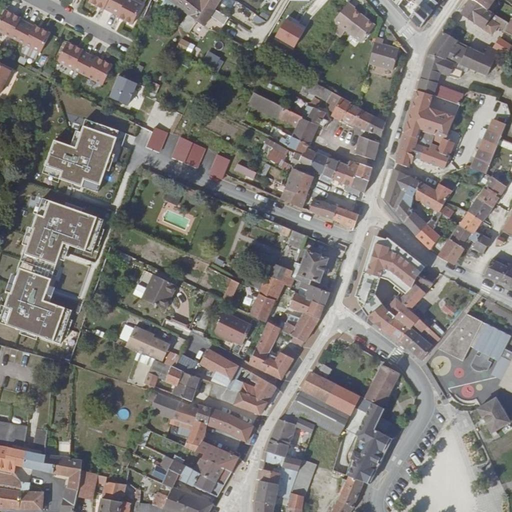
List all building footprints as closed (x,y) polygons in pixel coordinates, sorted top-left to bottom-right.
[(142,6),(129,0),(90,0),(89,3),(104,11),(104,10),(118,17),(117,17),(133,26),(142,6)] [(178,19),(183,11),(167,0),(164,0),(159,8),(178,19)] [(203,27),(221,0),(200,0),(200,1),(199,0),(167,0),(183,11),(203,27)] [(419,6),(409,19),(419,30),(437,4),(433,0),(431,0),(427,6),(420,0),(415,0),(414,2),(419,6)] [(487,10),(471,0),(470,0),(461,14),(492,35),(497,26),(505,31),(508,24),(487,10)] [(471,0),(487,10),(493,0),(471,0)] [(355,9),(347,4),(335,21),(337,33),(339,34),(343,29),(362,44),(375,26),(354,11),(355,9)] [(267,19),(271,10),(263,7),(259,15),(267,19)] [(21,19),(5,11),(0,20),(0,32),(40,54),(50,34),(34,26),(34,27),(21,20),(21,19)] [(256,14),(252,20),(262,26),(266,20),(256,14)] [(284,18),(275,38),(297,47),(305,27),(284,18)] [(429,50),(417,90),(432,95),(460,104),(464,95),(435,87),(439,73),(458,79),(460,77),(462,71),(453,68),(456,62),(468,67),(487,75),(498,51),(488,47),(484,56),(467,47),(467,49),(456,44),(457,42),(442,32),(429,50)] [(181,38),(176,47),(185,52),(190,43),(181,38)] [(384,41),(377,39),(369,65),(393,72),(400,50),(382,45),(384,41)] [(508,54),(511,48),(511,46),(500,39),(494,47),(508,54)] [(84,51),(67,43),(58,63),(59,63),(56,70),(69,77),(72,70),(103,86),(113,66),(97,58),(96,59),(83,52),(84,51)] [(210,56),(204,67),(212,71),(218,61),(210,56)] [(192,62),(186,59),(183,65),(188,68),(192,62)] [(453,68),(462,71),(466,72),(468,67),(456,62),(453,68)] [(0,94),(12,72),(0,65),(0,94)] [(322,89),(308,82),(301,94),(307,97),(308,95),(315,96),(326,103),(332,93),(322,88),(322,89)] [(160,87),(153,84),(148,95),(155,98),(160,87)] [(417,90),(409,120),(423,125),(421,129),(435,134),(436,131),(448,135),(453,122),(447,120),(434,116),(438,106),(430,103),(432,95),(417,90)] [(296,130),(293,138),(309,146),(318,126),(306,121),(302,120),(302,118),(254,93),(248,105),(296,130)] [(328,110),(333,113),(341,98),(332,93),(326,103),(331,106),(328,110)] [(487,109),(491,97),(480,94),(476,105),(487,109)] [(460,104),(432,95),(430,103),(438,106),(450,110),(447,120),(453,122),(460,104)] [(351,125),(358,110),(350,105),(351,104),(341,98),(333,113),(331,117),(346,126),(348,123),(351,125)] [(314,99),(312,103),(311,104),(317,107),(320,102),(314,99)] [(325,114),(314,108),(306,121),(318,126),(325,130),(329,122),(323,119),(325,114)] [(351,125),(364,131),(366,123),(373,125),(375,117),(358,110),(351,125)] [(364,131),(380,140),(386,123),(375,117),(373,125),(366,123),(364,131)] [(492,119),(488,130),(501,135),(506,124),(492,119)] [(409,120),(403,138),(418,142),(421,129),(423,125),(409,120)] [(97,193),(120,132),(87,121),(76,148),(55,141),(44,173),(97,193)] [(154,128),(147,148),(159,153),(167,133),(154,128)] [(418,142),(413,157),(421,160),(425,146),(430,148),(433,142),(435,134),(421,129),(418,142)] [(487,129),(471,167),(486,174),(501,135),(488,130),(487,129)] [(425,146),(421,160),(444,169),(450,155),(449,155),(454,143),(446,140),(448,135),(436,131),(435,134),(433,142),(440,145),(438,151),(430,148),(425,146)] [(288,135),(284,145),(287,147),(287,148),(303,155),(307,150),(309,146),(293,138),(288,135)] [(172,158),(197,169),(205,149),(201,147),(181,137),(172,158)] [(355,155),(375,162),(379,145),(360,138),(355,155)] [(403,138),(396,162),(408,167),(409,162),(411,163),(413,157),(418,142),(403,138)] [(264,145),(273,150),(287,157),(289,152),(267,140),(264,145)] [(281,167),(280,168),(289,173),(291,167),(284,163),(287,157),(273,150),(267,160),(281,167)] [(310,171),(317,154),(307,150),(303,155),(302,157),(294,155),(292,163),(310,171)] [(317,154),(328,159),(330,155),(318,150),(317,154)] [(321,176),(328,159),(317,154),(310,171),(321,176)] [(209,176),(222,181),(231,161),(218,155),(209,176)] [(336,170),(339,163),(328,159),(321,176),(320,181),(328,184),(329,179),(332,180),(336,170)] [(271,167),(261,162),(255,174),(257,175),(264,178),(271,167)] [(341,185),(348,167),(339,163),(336,170),(343,173),(339,183),(341,185)] [(355,177),(369,182),(373,169),(356,163),(356,165),(349,163),(348,167),(341,185),(347,187),(351,188),(355,177)] [(385,199),(404,222),(413,213),(411,210),(412,198),(420,182),(394,169),(385,199)] [(293,170),(285,190),(306,199),(314,178),(293,170)] [(332,180),(339,183),(343,173),(336,170),(332,180)] [(255,174),(249,171),(245,180),(252,183),(257,175),(255,174)] [(442,206),(448,195),(456,183),(443,176),(435,191),(420,182),(412,198),(438,212),(442,206)] [(361,193),(364,195),(369,182),(355,177),(351,188),(361,193)] [(491,177),(477,198),(492,207),(505,187),(491,177)] [(359,198),(361,193),(351,188),(349,193),(359,198)] [(281,200),(302,209),(306,199),(285,190),(281,200)] [(467,213),(482,222),(489,213),(492,207),(477,198),(467,213)] [(8,293),(0,314),(0,323),(57,345),(70,312),(42,301),(63,244),(91,254),(103,221),(42,199),(32,229),(33,229),(27,247),(25,246),(15,276),(16,276),(9,294),(8,293)] [(309,213),(333,221),(338,208),(325,203),(313,201),(309,213)] [(441,214),(448,219),(453,212),(442,206),(438,212),(441,214)] [(333,221),(354,229),(358,216),(338,208),(333,221)] [(414,234),(430,249),(440,237),(437,234),(433,230),(436,225),(435,224),(441,214),(438,212),(427,225),(413,213),(404,222),(414,234)] [(467,213),(459,225),(473,234),(475,231),(482,222),(467,213)] [(437,234),(448,219),(441,214),(435,224),(436,225),(433,230),(437,234)] [(511,217),(510,216),(503,229),(511,234),(511,217)] [(273,231),(280,235),(283,228),(275,225),(273,231)] [(440,254),(454,264),(469,239),(473,234),(459,225),(440,254)] [(302,251),(307,238),(283,228),(280,235),(288,238),(286,244),(302,251)] [(475,243),(472,247),(483,253),(490,240),(475,231),(473,234),(469,239),(475,243)] [(496,242),(502,245),(505,240),(499,237),(496,242)] [(305,284),(310,286),(311,281),(320,284),(328,260),(307,251),(296,281),(305,284)] [(122,253),(119,261),(128,265),(132,257),(122,253)] [(282,275),(290,279),(292,272),(254,256),(251,262),(268,270),(272,272),(270,277),(279,282),(282,275)] [(507,267),(508,263),(497,258),(495,262),(507,267)] [(484,275),(500,282),(507,267),(495,262),(491,260),(484,275)] [(429,270),(419,262),(408,271),(417,279),(429,290),(441,275),(429,270)] [(500,282),(511,286),(511,284),(511,265),(508,263),(507,267),(500,282)] [(140,279),(147,282),(150,273),(144,270),(140,279)] [(283,285),(291,289),(295,280),(290,279),(282,275),(279,282),(270,277),(272,272),(268,270),(259,294),(275,302),(283,285)] [(146,290),(142,299),(142,300),(165,311),(177,287),(153,276),(146,290)] [(429,290),(417,279),(412,289),(399,300),(410,312),(426,295),(429,290)] [(239,285),(231,280),(221,301),(230,306),(239,285)] [(304,298),(325,307),(330,294),(310,286),(305,284),(303,290),(307,291),(304,298)] [(133,295),(142,299),(146,290),(137,286),(133,295)] [(250,316),(265,324),(275,302),(259,294),(250,316)] [(303,314),(320,320),(325,307),(304,298),(295,294),(289,308),(294,311),(303,314)] [(215,299),(209,295),(201,309),(208,313),(215,299)] [(410,312),(399,300),(397,298),(387,310),(396,318),(410,330),(411,329),(414,326),(419,320),(410,312)] [(447,304),(442,310),(452,318),(457,312),(447,304)] [(252,327),(223,313),(213,335),(229,343),(230,341),(242,347),(252,327)] [(280,330),(280,331),(295,338),(305,343),(320,320),(303,314),(300,320),(290,316),(286,324),(284,323),(280,330)] [(466,315),(438,350),(463,362),(470,347),(498,362),(500,358),(505,350),(511,338),(485,325),(481,334),(478,332),(482,323),(466,315)] [(396,318),(383,332),(400,343),(410,330),(396,318)] [(435,346),(440,340),(428,330),(419,320),(414,326),(435,346)] [(248,364),(281,381),(294,360),(292,360),(296,354),(286,348),(282,350),(275,362),(267,357),(280,331),(280,330),(267,324),(248,364)] [(440,340),(444,335),(433,324),(428,330),(440,340)] [(126,348),(138,353),(145,355),(146,354),(163,362),(170,346),(153,338),(152,336),(135,328),(126,348)] [(410,330),(400,343),(422,362),(433,348),(411,329),(410,330)] [(293,343),(303,347),(305,343),(295,338),(293,343)] [(229,387),(239,367),(208,350),(200,365),(200,366),(212,372),(211,373),(215,375),(213,379),(229,387)] [(511,353),(505,350),(500,358),(511,363),(511,361),(511,353)] [(144,365),(151,368),(153,361),(154,359),(145,355),(138,353),(137,354),(147,357),(144,365)] [(165,364),(171,366),(173,367),(178,356),(170,353),(165,364)] [(137,354),(135,361),(144,365),(147,357),(137,354)] [(174,367),(186,373),(192,361),(181,355),(180,357),(174,367)] [(200,380),(194,377),(186,373),(174,367),(173,367),(171,366),(170,368),(153,361),(151,368),(144,385),(154,388),(158,379),(176,386),(172,395),(192,403),(200,380)] [(194,377),(200,366),(200,365),(192,361),(186,373),(194,377)] [(511,361),(511,363),(499,387),(511,393),(511,361)] [(323,366),(318,363),(312,372),(318,376),(319,374),(323,366)] [(331,371),(323,366),(319,374),(326,378),(331,371)] [(400,375),(384,367),(382,366),(365,399),(383,408),(400,375)] [(234,406),(260,417),(276,388),(247,372),(242,378),(256,386),(253,389),(236,381),(231,391),(238,394),(234,406)] [(318,376),(312,372),(286,415),(314,427),(339,438),(353,409),(359,397),(318,376)] [(209,396),(217,400),(222,388),(213,385),(209,396)] [(217,400),(224,403),(228,390),(222,388),(217,400)] [(224,403),(234,406),(238,394),(231,391),(228,390),(224,403)] [(154,403),(157,396),(149,392),(145,400),(154,403)] [(193,421),(207,426),(212,410),(199,406),(198,410),(157,394),(157,396),(154,403),(150,413),(171,421),(173,414),(183,417),(181,424),(191,428),(193,421)] [(384,410),(359,397),(353,409),(366,415),(355,438),(358,438),(346,478),(348,478),(363,484),(362,485),(370,488),(381,465),(393,440),(374,430),(380,418),(384,410)] [(496,399),(477,410),(491,435),(510,424),(496,399)] [(224,431),(246,443),(253,427),(232,417),(212,410),(207,426),(224,431)] [(195,453),(202,442),(205,436),(207,426),(193,421),(191,428),(181,424),(183,417),(173,414),(171,421),(170,425),(179,428),(191,432),(188,439),(185,448),(195,453)] [(314,427),(286,415),(282,421),(279,421),(270,441),(289,447),(296,428),(312,435),(314,427)] [(400,435),(403,430),(380,418),(374,430),(393,440),(400,435)] [(0,489),(21,492),(22,483),(14,474),(15,466),(53,474),(54,465),(44,464),(45,456),(46,443),(47,431),(37,429),(33,449),(24,448),(28,427),(0,422),(0,489)] [(176,435),(188,439),(191,432),(179,428),(176,435)] [(137,444),(145,448),(151,433),(143,429),(142,432),(138,441),(137,444)] [(138,441),(142,432),(138,430),(134,439),(138,441)] [(289,447),(270,441),(266,452),(264,463),(283,468),(286,458),(289,447)] [(208,461),(232,473),(239,459),(202,442),(195,453),(202,457),(201,459),(207,462),(208,461)] [(69,459),(78,461),(78,445),(77,445),(70,445),(69,459)] [(143,448),(138,446),(134,456),(139,458),(143,448)] [(70,478),(68,488),(78,490),(79,491),(80,479),(81,472),(82,461),(78,461),(69,459),(50,457),(45,456),(44,464),(54,465),(53,474),(70,478)] [(181,481),(217,499),(223,487),(193,471),(182,466),(173,461),(165,457),(160,467),(159,467),(160,464),(155,462),(152,468),(155,469),(152,477),(164,482),(163,485),(172,489),(178,475),(183,477),(181,481)] [(173,461),(182,466),(184,461),(175,457),(173,461)] [(286,458),(283,468),(285,470),(298,473),(302,462),(286,458)] [(193,471),(223,487),(232,473),(208,461),(207,462),(201,459),(193,471)] [(316,466),(302,461),(302,462),(298,473),(297,476),(291,493),(304,497),(305,498),(316,466)] [(280,475),(262,471),(260,482),(278,486),(280,475)] [(78,490),(76,498),(93,501),(96,484),(98,476),(98,475),(81,472),(80,479),(79,491),(78,490)] [(288,475),(284,474),(281,492),(291,494),(297,476),(292,475),(292,473),(288,473),(288,475)] [(105,486),(98,511),(119,511),(122,502),(125,485),(105,483),(106,478),(98,476),(96,484),(105,486)] [(348,478),(338,501),(332,511),(351,511),(355,508),(354,507),(362,485),(363,484),(348,478)] [(278,486),(260,482),(256,502),(275,507),(278,486)] [(21,492),(19,511),(42,511),(43,493),(29,493),(30,484),(22,483),(21,492)] [(67,488),(60,511),(73,511),(76,498),(78,490),(68,488),(67,488)] [(0,489),(0,508),(19,511),(21,492),(0,489)] [(165,511),(166,511),(208,511),(213,505),(172,489),(168,498),(157,493),(152,506),(165,511)] [(302,511),(304,497),(291,494),(289,499),(287,510),(302,511)] [(122,502),(119,511),(129,511),(131,504),(122,502)] [(273,511),(275,507),(256,502),(255,511),(273,511)]
